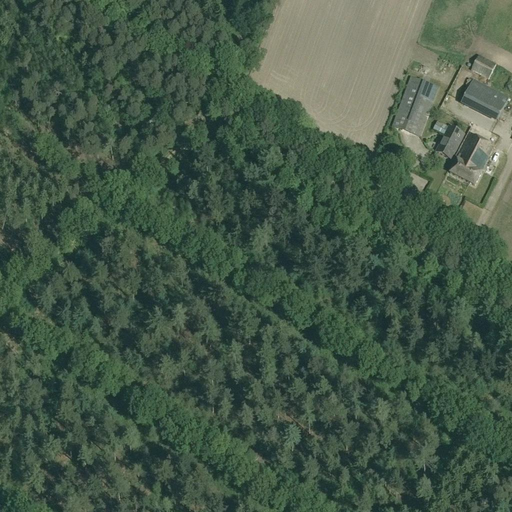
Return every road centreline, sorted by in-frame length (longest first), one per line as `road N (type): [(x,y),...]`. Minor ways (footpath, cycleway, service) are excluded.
road 1 (track): [(511,455),(0,126)]
road 2 (tertiary): [(511,287),(87,0)]
road 3 (track): [(237,0),(229,73),(183,137),(0,288)]
road 4 (track): [(284,511),(0,320)]
